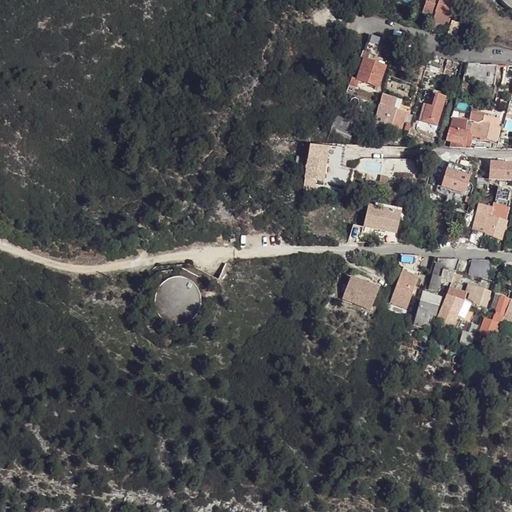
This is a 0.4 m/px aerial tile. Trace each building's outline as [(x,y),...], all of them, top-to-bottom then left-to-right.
[(430,0),(429,4),(426,3),(423,13),(434,17),(432,25),(439,27),(448,28),(457,0),(430,0)] [(511,0),(503,0),(506,4),(511,9),(511,0)] [(461,26),(453,23),(447,40),(455,43),(461,26)] [(370,36),(364,50),(379,54),(384,39),(370,36)] [(396,43),(393,54),(422,64),(426,54),(396,43)] [(363,51),(349,85),(357,88),(360,82),(358,81),(364,63),(367,64),(370,54),(363,51)] [(430,55),(427,67),(439,70),(444,59),(430,55)] [(380,87),(386,68),(367,64),(364,63),(358,81),(360,82),(380,87)] [(458,100),(458,101),(499,102),(500,64),(469,63),(464,80),(458,100)] [(348,86),(345,95),(352,97),(354,88),(348,86)] [(383,95),(381,104),(389,106),(392,97),(383,95)] [(402,100),(392,97),(389,106),(389,108),(399,111),(402,100)] [(437,128),(446,100),(436,97),(432,109),(428,108),(423,124),(437,128)] [(399,111),(389,108),(389,106),(381,104),(378,115),(389,117),(385,129),(401,133),(404,122),(406,113),(399,111)] [(484,115),(471,112),(469,120),(470,121),(473,121),(470,130),(470,133),(470,134),(472,135),(478,136),(495,141),(498,126),(482,122),(484,115)] [(412,115),(406,113),(404,122),(407,122),(405,129),(408,130),(410,123),(412,115)] [(378,115),(375,125),(385,129),(389,117),(378,115)] [(499,119),(484,115),(482,122),(498,126),(499,119)] [(337,116),(330,132),(350,140),(357,125),(337,116)] [(449,146),(464,147),(467,134),(470,134),(470,133),(470,130),(468,129),(466,129),(467,120),(469,120),(452,117),(449,129),(446,140),(451,140),(450,145),(449,145),(449,146)] [(496,148),(503,148),(505,136),(500,135),(496,148)] [(369,148),(376,149),(380,149),(383,140),(372,136),(369,148)] [(304,195),(316,195),(317,181),(326,182),(330,148),(312,147),(311,152),(304,195)] [(317,181),(316,195),(346,197),(353,170),(342,166),(344,149),(330,148),(326,182),(317,181)] [(383,160),(382,174),(419,176),(420,161),(383,160)] [(447,163),(438,187),(462,195),(471,171),(447,163)] [(510,182),(510,163),(486,163),(486,182),(510,182)] [(368,197),(368,192),(369,188),(355,183),(352,196),(363,197),(368,197)] [(492,209),(478,204),(473,226),(474,226),(473,231),(485,235),(485,236),(502,240),(509,212),(507,211),(508,208),(509,208),(511,193),(511,192),(498,188),(495,205),(493,204),(492,209)] [(379,210),(405,217),(406,213),(380,206),(379,210)] [(379,210),(372,208),(367,228),(400,237),(405,217),(379,210)] [(413,272),(416,257),(398,255),(394,266),(413,272)] [(458,259),(436,258),(436,265),(442,267),(441,270),(453,273),(458,259)] [(490,260),(472,260),(471,272),(489,273),(490,260)] [(431,275),(441,277),(441,270),(442,267),(436,265),(434,264),(431,275)] [(511,266),(501,264),(497,279),(510,282),(511,272),(511,266)] [(399,274),(416,280),(418,276),(401,269),(399,274)] [(450,281),(453,273),(441,270),(441,277),(450,281)] [(453,273),(450,281),(456,283),(459,276),(459,274),(453,273)] [(416,280),(399,274),(387,305),(404,311),(409,298),(412,289),(416,280)] [(441,277),(431,275),(427,289),(436,292),(440,281),(441,277)] [(157,289),(155,295),(154,297),(154,304),(155,310),(159,316),(164,321),(170,324),(177,325),(178,325),(185,323),(191,320),(195,316),(199,309),(200,303),(200,296),(197,290),(193,284),(187,280),(181,278),(174,278),(167,280),(162,284),(157,289)] [(340,299),(368,311),(378,286),(367,282),(366,285),(349,278),(340,299)] [(490,291),(489,291),(492,283),(481,279),(479,283),(471,281),(467,292),(470,293),(468,298),(473,300),(472,302),(484,306),(490,291)] [(465,293),(449,288),(448,292),(446,295),(439,315),(436,323),(451,330),(456,318),(463,302),(464,300),(465,293)] [(440,297),(423,291),(419,303),(437,307),(440,297)] [(503,317),(502,319),(511,322),(510,326),(511,326),(511,292),(511,293),(509,300),(503,317)] [(494,295),(489,310),(496,312),(496,310),(501,298),(494,295)] [(509,300),(501,298),(496,310),(501,312),(500,316),(503,317),(509,300)] [(432,316),(434,317),(437,307),(419,303),(415,319),(422,321),(424,314),(432,316)] [(479,332),(492,337),(500,316),(501,312),(496,310),(496,312),(495,315),(486,312),(479,332)] [(422,321),(415,319),(412,325),(427,330),(432,316),(424,314),(422,321)] [(461,336),(475,340),(476,337),(474,337),(474,336),(463,332),(461,336)] [(471,349),(475,340),(461,336),(458,345),(471,349)] [(488,339),(484,346),(491,349),(494,342),(488,339)]
